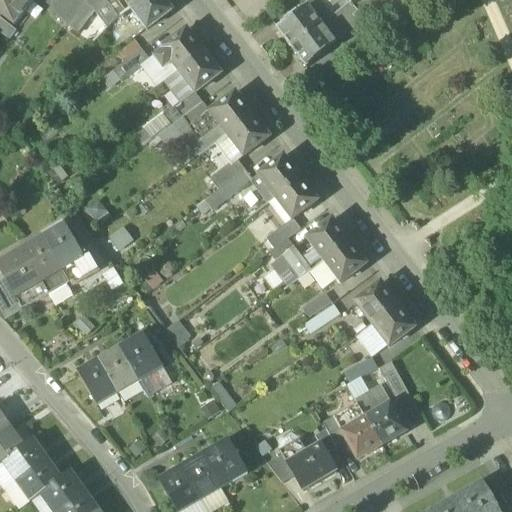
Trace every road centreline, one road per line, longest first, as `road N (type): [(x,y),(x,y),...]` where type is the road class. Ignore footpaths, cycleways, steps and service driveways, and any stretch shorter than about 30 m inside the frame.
road 1 (residential): [(507,409),(189,0)]
road 2 (residential): [(146,511),(0,343)]
road 3 (residential): [(507,409),(345,511)]
